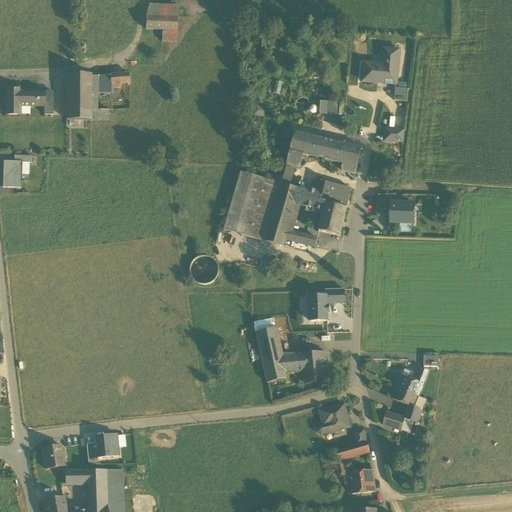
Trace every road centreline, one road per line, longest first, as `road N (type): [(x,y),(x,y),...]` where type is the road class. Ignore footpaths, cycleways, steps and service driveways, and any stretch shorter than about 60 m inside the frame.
road 1 (residential): [(21,447),(43,433),(276,409),(354,386)]
road 2 (residential): [(354,386),(361,192)]
road 3 (residential): [(21,447),(0,266)]
